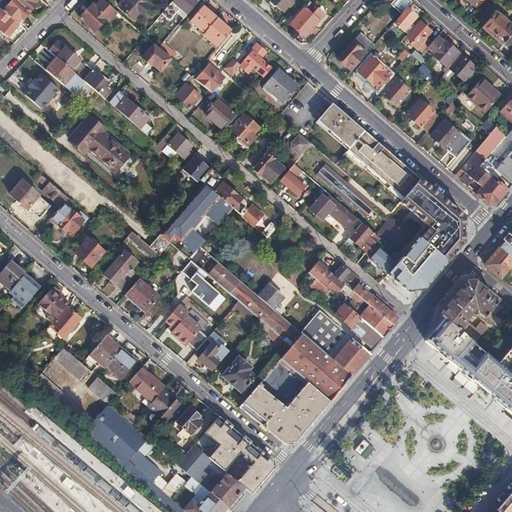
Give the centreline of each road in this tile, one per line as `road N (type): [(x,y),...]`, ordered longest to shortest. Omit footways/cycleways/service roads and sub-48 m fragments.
road 1 (residential): [(0,217),(298,470)]
road 2 (residential): [(492,228),(307,63)]
road 3 (primary): [(450,277),(305,463)]
road 4 (primary): [(305,463),(321,457),(400,356)]
road 5 (residential): [(400,356),(511,448)]
